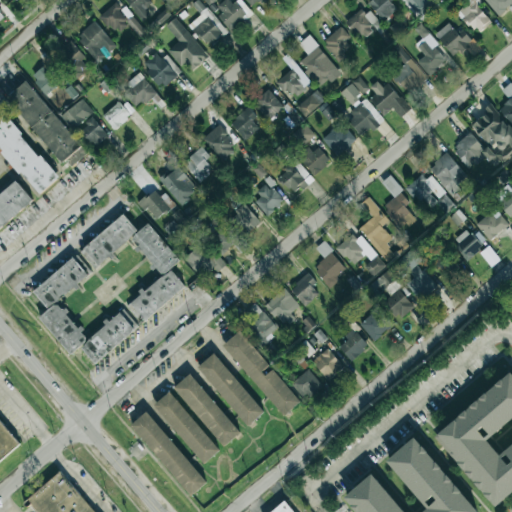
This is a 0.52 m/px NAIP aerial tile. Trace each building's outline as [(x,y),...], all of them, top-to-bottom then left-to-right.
[(146,33),(117,0),(99,16),(117,35),(128,25),(140,38),(146,33)] [(154,0),(125,0),(142,21),(149,15),(144,9),(155,0),(154,0)] [(225,34),(200,0),(198,0),(193,4),(201,16),(190,23),(207,47),(225,34)] [(224,0),(214,9),(232,30),(252,13),(240,0),(236,0),(232,4),(228,0),(224,0)] [(245,0),(253,8),(262,0),(245,0)] [(396,9),(390,1),(391,0),(371,0),(368,3),(382,20),(396,9)] [(402,0),(419,20),(442,1),(441,0),(402,0)] [(457,11),(478,34),(491,22),(477,6),(482,1),(481,0),(468,0),(457,11)] [(511,0),(485,0),(497,16),(509,8),(511,12),(511,0)] [(0,19),(8,13),(0,3),(0,19)] [(170,17),(166,10),(156,16),(159,23),(170,17)] [(178,41),(167,51),(181,67),(185,64),(192,71),(209,56),(175,18),(165,26),(178,41)] [(116,47),(94,21),(76,36),(97,63),(116,47)] [(463,29),(456,34),(449,23),(435,33),(455,60),(475,45),(463,29)] [(354,41),(340,26),(323,43),(337,58),(354,41)] [(298,44),(307,55),(299,62),(320,88),(339,73),(309,35),(298,44)] [(424,55),(417,61),(428,76),(448,60),(427,35),(415,45),(424,55)] [(88,68),(72,41),(57,51),(73,77),(88,68)] [(425,77),(399,45),(392,51),(404,66),(391,76),(405,93),(425,77)] [(143,65),(160,88),(180,73),(164,51),(143,65)] [(311,84),(293,60),(287,64),(292,70),(278,80),(291,98),(311,84)] [(45,95),(60,84),(47,64),(31,75),(45,95)] [(121,90),(134,107),(142,100),(145,104),(157,95),(140,74),(121,90)] [(370,91),(360,77),(340,91),(351,105),(370,91)] [(375,94),(369,99),(383,116),(392,108),(401,118),(409,110),(380,78),(370,87),(375,94)] [(86,154),(27,80),(5,98),(65,171),(86,154)] [(511,123),(511,87),(509,84),(502,91),(509,99),(499,109),(511,123)] [(283,109),(269,89),(252,101),(266,121),(283,109)] [(296,107),(304,117),(324,100),(316,90),(296,107)] [(62,114),(73,128),(93,113),(82,99),(62,114)] [(125,99),(103,116),(112,129),(135,113),(125,99)] [(345,118),(360,135),(368,128),(371,132),(384,120),(366,100),(345,118)] [(336,115),(328,106),(320,112),(328,121),(336,115)] [(511,154),(511,129),(491,106),(472,124),(497,151),(492,156),(471,132),(452,150),(470,170),(485,156),(496,169),(511,154)] [(245,141),(259,128),(252,121),(256,117),(248,107),(230,123),(245,141)] [(282,119),(290,129),(301,119),(293,110),(282,119)] [(3,111),(0,114),(0,149),(37,195),(58,178),(3,111)] [(79,130),(94,147),(108,135),(92,118),(79,130)] [(303,145),(314,134),(304,123),(292,134),(303,145)] [(336,156),(354,142),(340,124),(322,138),(336,156)] [(223,161),(237,147),(217,126),(202,140),(223,161)] [(298,157),(313,175),(330,161),(318,147),(312,152),(308,148),(298,157)] [(215,167),(199,149),(183,162),(198,180),(215,167)] [(428,169),(450,194),(468,177),(446,153),(428,169)] [(164,164),(169,170),(158,179),(179,204),(197,189),(172,158),(164,164)] [(291,193),(299,186),(302,190),(311,183),(295,163),(277,177),(291,193)] [(260,179),(266,173),(258,164),(252,170),(260,179)] [(406,187),(427,211),(435,204),(444,214),(454,206),(425,171),(406,187)] [(400,230),(415,219),(404,206),(410,202),(389,176),(381,182),(393,198),(382,206),(400,230)] [(0,195),(0,229),(34,203),(17,182),(0,195)] [(511,219),(511,186),(510,184),(493,197),(511,220),(511,219)] [(252,199),(266,215),(282,202),(268,185),(252,199)] [(155,221),(172,206),(156,187),(139,202),(155,221)] [(360,204),(371,218),(359,229),(387,262),(395,255),(385,244),(392,238),(381,227),(389,220),(368,197),(360,204)] [(230,217),(246,234),(260,222),(244,204),(230,217)] [(457,226),(466,219),(458,210),(450,216),(457,226)] [(171,215),(179,225),(185,220),(177,211),(171,215)] [(495,219),(490,213),(476,224),(490,242),(509,226),(500,215),(495,219)] [(185,288),(170,269),(179,262),(149,224),(138,232),(124,215),(79,251),(94,270),(132,240),(162,277),(126,306),(141,324),(185,288)] [(232,228),(226,233),(221,227),(207,237),(220,256),(235,245),(240,252),(246,247),(232,228)] [(484,244),(468,227),(452,242),(467,259),(484,244)] [(356,231),(337,247),(354,268),(361,263),(372,276),(384,266),(356,231)] [(330,288),(339,280),(336,276),(345,268),(323,242),(315,249),(325,259),(313,269),(330,288)] [(213,268),(217,273),(226,264),(216,254),(213,257),(200,244),(184,259),(202,278),(213,268)] [(499,260),(488,246),(479,253),(491,267),(499,260)] [(459,269),(453,248),(433,253),(439,275),(459,269)] [(421,259),(410,249),(397,263),(408,273),(421,259)] [(89,276),(74,257),(31,292),(47,311),(38,318),(69,356),(80,348),(94,365),(136,332),(120,313),(87,339),(57,302),(89,276)] [(368,285),(375,296),(397,281),(390,270),(368,285)] [(437,287),(423,270),(406,284),(419,301),(437,287)] [(320,294),(308,275),(290,286),(303,305),(320,294)] [(265,304),(284,328),(295,319),(290,313),(299,306),(284,288),(265,304)] [(414,306),(397,289),(382,304),(399,320),(414,306)] [(252,318),(243,326),(261,345),(278,330),(254,303),(245,311),(252,318)] [(359,324),(374,341),(393,325),(379,307),(359,324)] [(300,321),(306,331),(315,325),(308,316),(300,321)] [(239,331),(222,346),(283,417),(300,403),(239,331)] [(337,346),(351,361),(367,345),(353,331),(337,346)] [(312,359),(325,380),(343,369),(330,348),(312,359)] [(302,369),(308,364),(296,349),(290,354),(302,369)] [(264,412),(213,354),(196,369),(247,427),(264,412)] [(322,386),(307,369),(292,383),(307,400),(322,386)] [(223,448),(240,433),(190,374),(173,389),(223,448)] [(511,374),(436,434),(493,506),(511,490),(511,443),(499,454),(486,438),(511,417),(511,374)] [(153,406),(203,465),(220,451),(169,392),(153,406)] [(147,411),(130,425),(189,498),(206,484),(147,411)] [(0,461),(19,446),(0,422),(0,461)] [(423,511),(403,511),(373,474),(345,496),(357,511),(475,511),(415,437),(387,460),(427,509),(423,511)] [(94,511),(60,471),(25,501),(34,511),(94,511)] [(272,511),(293,511),(284,502),(272,511)]
